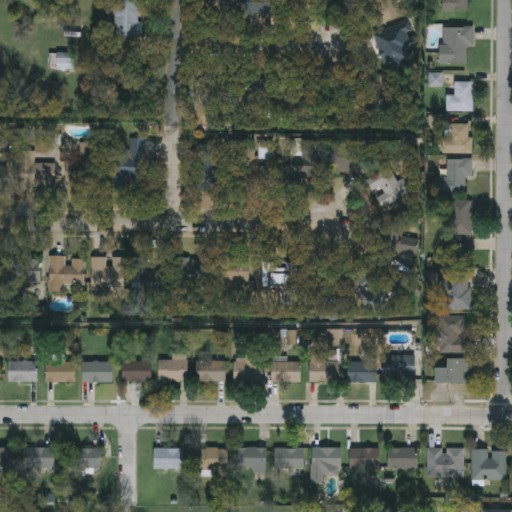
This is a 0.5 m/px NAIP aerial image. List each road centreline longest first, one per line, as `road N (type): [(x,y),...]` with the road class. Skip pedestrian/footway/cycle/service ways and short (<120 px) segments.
road 1 (residential): [(511,416),(0,415)]
road 2 (residential): [(507,0),(506,416)]
road 3 (residential): [(330,224),(0,226)]
road 4 (residential): [(175,0),(177,224)]
road 5 (residential): [(177,40),(319,42)]
